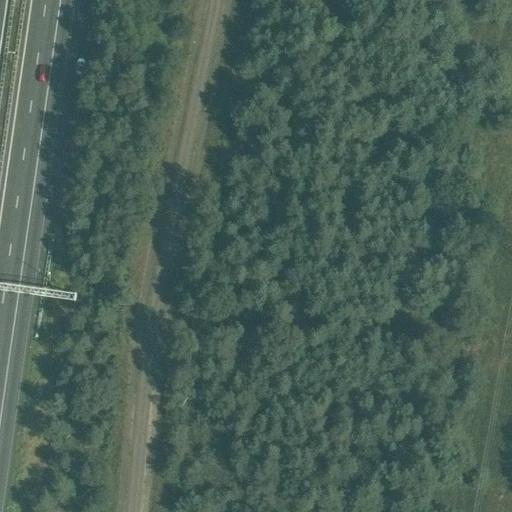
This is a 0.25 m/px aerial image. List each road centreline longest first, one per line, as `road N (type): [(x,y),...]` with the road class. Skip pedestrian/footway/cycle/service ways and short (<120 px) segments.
road 1 (unclassified): [(133,511),(154,306),(215,0)]
road 2 (motorway): [(0,375),(53,0)]
